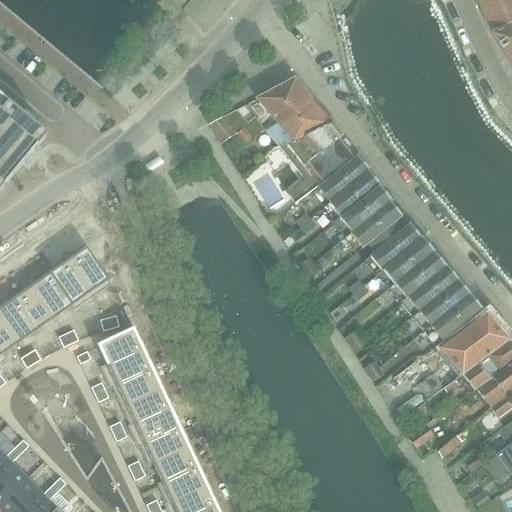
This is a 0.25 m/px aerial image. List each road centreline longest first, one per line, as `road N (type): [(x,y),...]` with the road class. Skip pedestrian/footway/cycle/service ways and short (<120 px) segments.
road 1 (residential): [(260,9),(413,214),(511,324)]
road 2 (residential): [(242,511),(90,181)]
road 3 (residential): [(109,162),(184,96),(260,9)]
road 4 (residential): [(0,70),(109,162)]
road 5 (residential): [(0,267),(71,216),(90,181)]
